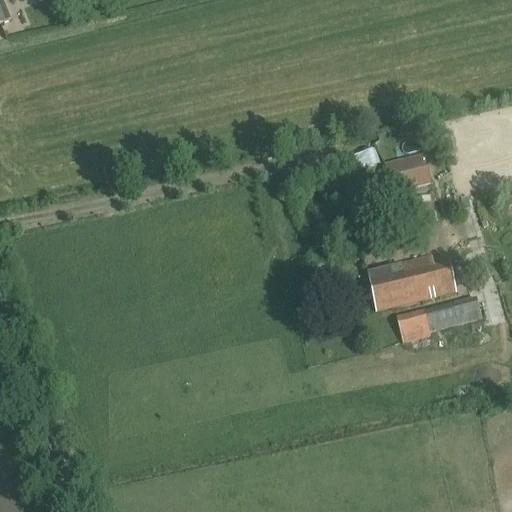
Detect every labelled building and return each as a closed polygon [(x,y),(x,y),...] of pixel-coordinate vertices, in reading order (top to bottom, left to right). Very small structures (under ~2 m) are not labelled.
[(388,194),(427,184),(420,157),(382,165),(388,194)] [(393,232),(406,229),(416,228),(414,217),(403,219),(391,221),(393,232)] [(437,220),(424,222),(426,235),(439,233),(437,220)] [(448,266),(432,270),(430,260),(369,275),(378,312),(455,292),(448,266)] [(429,334),(481,321),(476,300),(397,319),(404,344),(430,337),(429,334)]
